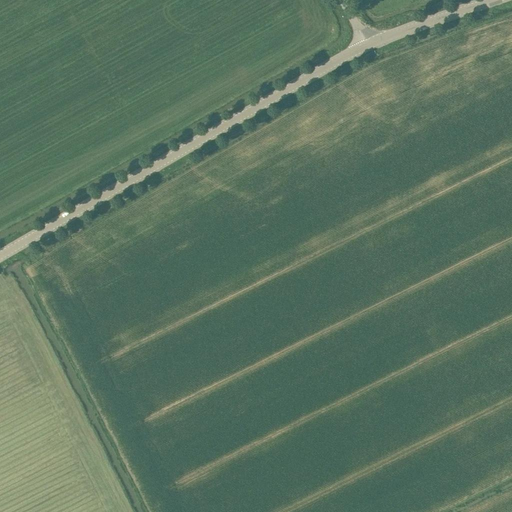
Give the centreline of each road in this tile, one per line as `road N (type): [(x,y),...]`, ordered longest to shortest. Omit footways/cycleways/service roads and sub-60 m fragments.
road 1 (tertiary): [(364,49),(234,116),(0,256)]
road 2 (tertiary): [(505,0),(364,49)]
